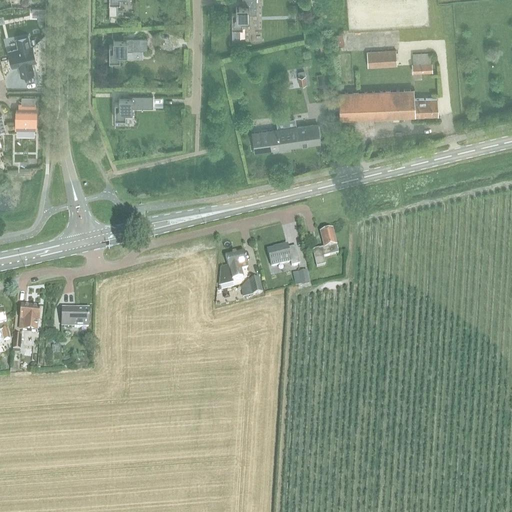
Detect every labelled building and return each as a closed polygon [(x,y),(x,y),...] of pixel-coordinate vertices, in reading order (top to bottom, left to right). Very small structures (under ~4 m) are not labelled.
[(108,0),(109,3),(109,16),(117,16),(117,3),(120,3),(119,0),(108,0)] [(232,28),(232,41),(240,41),(240,28),(242,28),(242,20),(249,20),(249,14),(256,14),(255,0),(241,0),(242,6),(235,7),(235,11),(231,11),(231,28),(232,28)] [(343,35),(336,36),(337,46),(344,45),(343,35)] [(35,62),(32,46),(30,46),(28,36),(16,39),(18,49),(9,51),(12,67),(20,65),(21,69),(19,70),(21,76),(34,73),(31,63),(35,62)] [(113,44),(109,44),(109,61),(120,61),(120,53),(126,53),(126,50),(147,50),(147,38),(123,38),(123,40),(113,40),(113,44)] [(368,51),(369,66),(396,65),(396,50),(368,51)] [(413,63),(414,73),(432,72),(431,62),(413,63)] [(413,89),(339,92),(341,119),(437,115),(436,97),(413,99),(413,89)] [(118,102),(114,102),(114,119),(125,119),(125,111),(132,111),(132,108),(153,108),(153,96),(129,96),(129,97),(118,97),(118,102)] [(14,122),(15,123),(15,130),(36,130),(36,110),(35,110),(35,104),(21,104),(21,110),(15,110),(15,117),(16,117),(14,122)] [(295,127),(252,132),(255,151),(320,142),(317,124),(295,127)] [(154,243),(192,232),(189,225),(152,235),(154,243)] [(312,251),(316,268),(325,265),(323,258),(338,254),(332,230),(320,233),(324,248),(312,251)] [(295,248),(288,249),(287,246),(278,248),(279,249),(267,251),(271,267),(290,262),(291,267),(300,265),(295,248)] [(248,268),(244,252),(235,255),(235,256),(233,256),(233,255),(225,257),(228,268),(221,270),(220,287),(232,283),(232,281),(243,278),(241,270),(248,268)] [(306,271),(299,272),(302,285),(309,283),(306,271)] [(249,281),(252,295),(262,293),(259,279),(249,281)] [(21,306),(20,324),(21,324),(21,331),(37,332),(38,322),(39,322),(40,308),(21,306)] [(88,310),(63,309),(62,327),(87,328),(88,310)] [(3,311),(0,311),(0,341),(3,341),(10,340),(7,330),(6,324),(3,311)]
